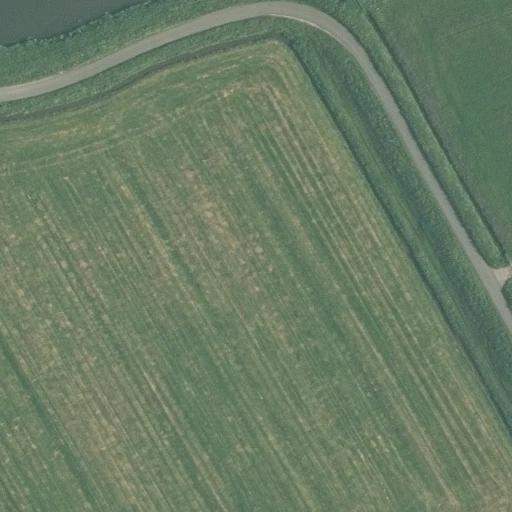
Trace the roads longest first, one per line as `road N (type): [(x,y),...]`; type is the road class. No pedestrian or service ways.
road 1 (unclassified): [(292,0),(352,30),(511,317)]
road 2 (unclassified): [(0,85),(89,64),(158,30),(271,0)]
